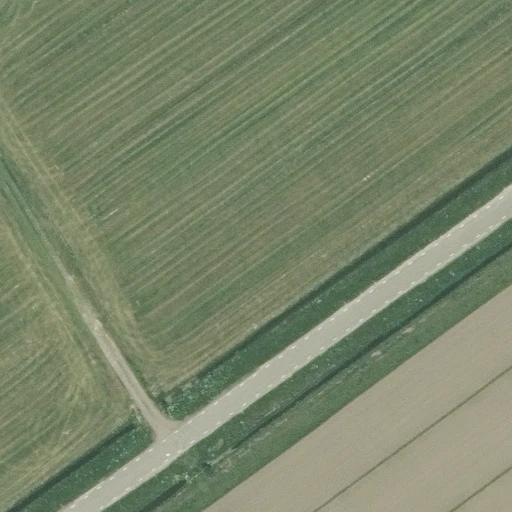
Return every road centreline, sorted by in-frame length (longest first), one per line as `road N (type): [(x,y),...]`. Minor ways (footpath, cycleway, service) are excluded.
road 1 (secondary): [(89,511),(511,207)]
road 2 (track): [(177,448),(0,170)]
